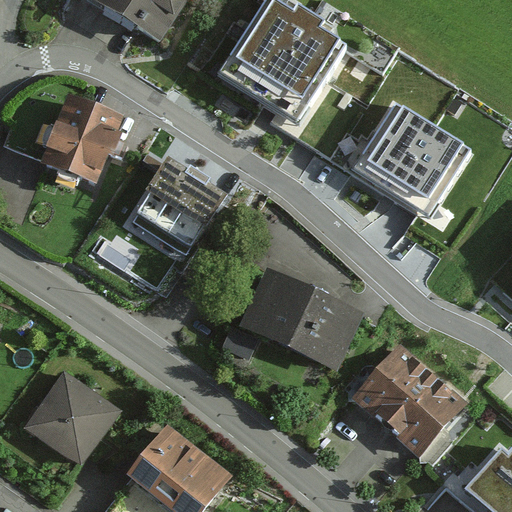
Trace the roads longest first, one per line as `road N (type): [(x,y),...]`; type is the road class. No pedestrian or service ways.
road 1 (residential): [(0,88),(30,63),(88,61),(277,179),(403,297),(511,357)]
road 2 (tertiary): [(0,255),(141,351),(343,511)]
